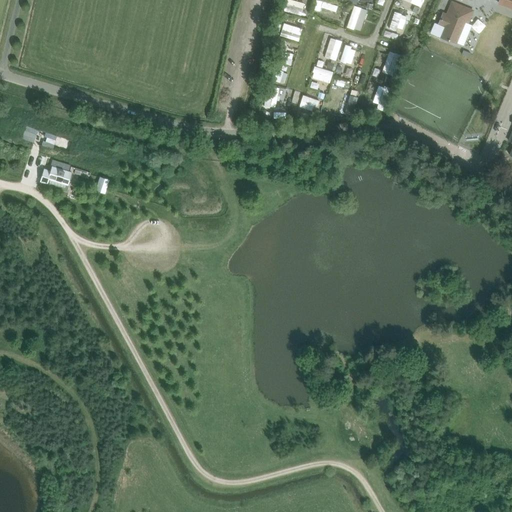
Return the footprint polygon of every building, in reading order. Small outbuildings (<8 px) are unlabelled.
[(314,9),(329,13),(331,4),(316,0),(314,9)] [(443,13),(438,24),(445,27),(441,37),(456,43),(456,42),(464,45),(472,25),(468,23),(473,10),(455,3),(450,16),(443,13)] [(386,11),(383,28),(396,30),(399,14),(386,11)] [(277,18),(277,39),(295,39),(295,19),(277,18)] [(317,57),(328,61),(335,41),(324,37),(317,57)] [(340,64),(345,46),(338,43),(333,61),(340,64)] [(381,50),(375,72),(385,74),(390,52),(381,50)] [(316,90),(318,81),(324,83),(327,70),(307,65),(305,78),(313,80),(311,89),(316,90)] [(376,89),(381,74),(371,71),(366,86),(376,89)] [(353,89),(351,98),(358,99),(360,91),(353,89)] [(295,96),(294,105),(312,106),(312,97),(295,96)] [(19,126),(18,134),(30,136),(31,128),(19,126)] [(44,170),(41,180),(47,182),(47,184),(67,190),(69,183),(72,174),(52,168),(51,172),(44,170)] [(101,178),(97,190),(105,192),(109,180),(101,178)]
